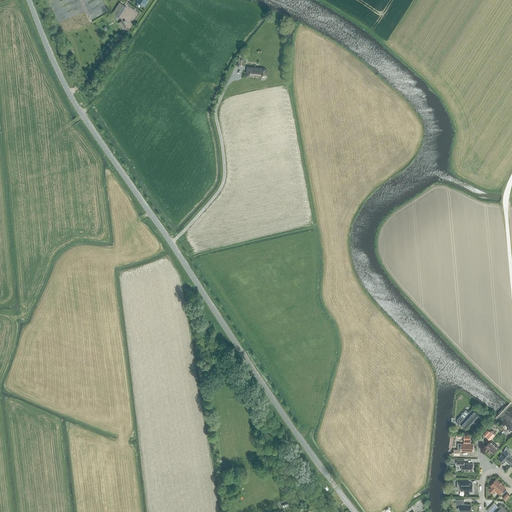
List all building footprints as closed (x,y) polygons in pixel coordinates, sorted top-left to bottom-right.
[(125,5),(119,2),(111,14),(117,17),(125,5)] [(95,18),(108,10),(105,5),(104,6),(106,9),(101,11),(101,10),(96,13),(96,14),(91,17),(92,19),(95,18)] [(238,59),(237,67),(244,67),(244,59),(245,56),(237,56),(238,59)] [(265,69),(263,68),(247,67),(246,76),(258,77),(260,78),(262,79),(264,79),(266,78),(267,76),(268,74),(268,72),(267,70),(265,69)] [(466,410),(457,420),(457,424),(461,424),(465,429),(478,414),(472,409),(469,413),(466,410)] [(495,435),(491,432),(486,437),(490,441),(495,435)] [(473,452),(473,444),(470,444),(470,436),(464,436),(464,444),(461,443),(461,451),(473,452)] [(491,441),(486,447),(493,453),(498,448),(491,441)] [(511,455),(508,453),(510,450),(506,446),(504,450),(505,450),(504,452),(503,452),(501,454),(501,455),(498,458),(501,461),(501,460),(504,463),(506,461),(510,465),(511,462),(511,458),(510,456),(511,455)] [(462,471),(472,471),(473,464),(464,464),(464,460),(457,460),(456,465),(462,465),(462,471)] [(457,489),(459,491),(464,491),(464,494),(469,494),(469,491),(472,491),(472,484),(469,484),(470,480),(459,480),(459,481),(457,481),(457,489)] [(505,488),(496,480),(490,486),(492,487),(489,490),(492,493),(495,490),(499,494),(505,488)] [(461,504),(460,507),(459,507),(458,508),(458,511),(460,511),(471,511),(471,504),(464,504),(464,500),(458,499),(458,504),(461,504)]
